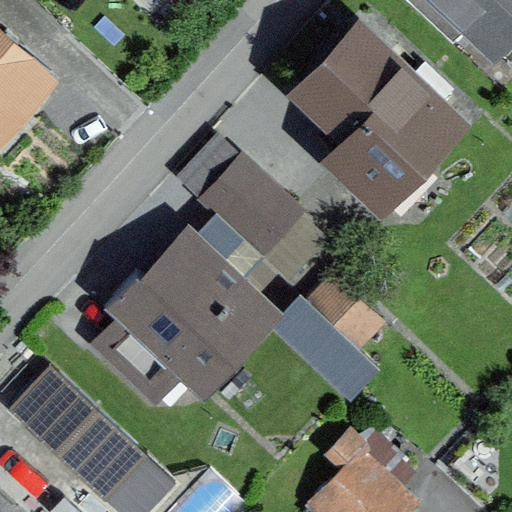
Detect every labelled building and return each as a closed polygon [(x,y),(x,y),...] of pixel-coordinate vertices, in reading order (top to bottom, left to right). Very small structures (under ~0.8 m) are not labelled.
[(473,19),(508,52),(511,47),(511,0),(409,0),(453,41),(473,19)] [(333,153),(380,197),(458,115),(361,23),(301,86),(352,134),(333,153)] [(0,119),(42,75),(0,36),(0,119)] [(201,196),(260,250),(301,207),(242,152),(201,196)] [(175,369),(203,395),(244,352),(232,341),(267,304),(190,232),(147,277),(137,267),(104,301),(130,325),(109,347),(155,391),(175,369)] [(332,277),(310,300),(354,342),(376,318),(332,277)] [(50,361),(8,405),(106,497),(148,452),(50,361)] [(318,498),(333,511),(397,511),(410,499),(361,453),(368,446),(352,431),(338,447),(353,461),(318,498)] [(212,466),(170,511),(238,511),(250,499),(212,466)] [(0,494),(0,511),(10,511),(14,508),(0,494)]
